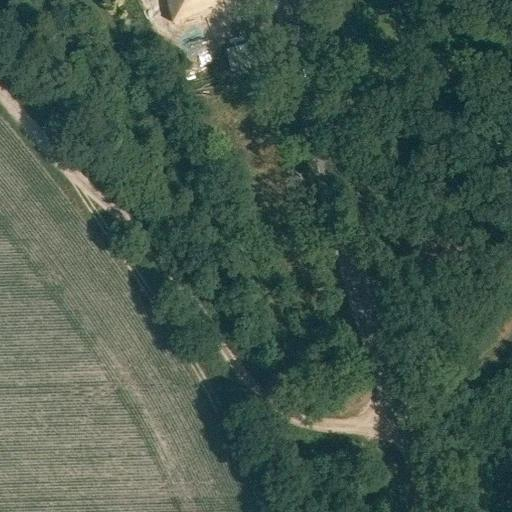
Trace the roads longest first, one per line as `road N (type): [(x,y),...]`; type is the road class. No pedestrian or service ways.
road 1 (tertiary): [(437,511),(364,317),(286,0)]
road 2 (track): [(67,162),(211,400),(268,511)]
road 3 (track): [(67,162),(128,222),(273,410),(332,430)]
